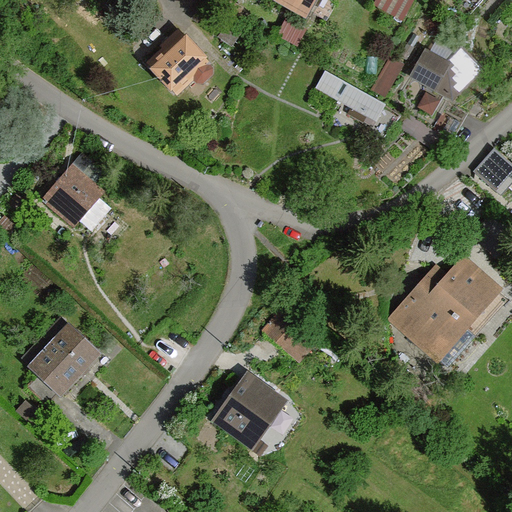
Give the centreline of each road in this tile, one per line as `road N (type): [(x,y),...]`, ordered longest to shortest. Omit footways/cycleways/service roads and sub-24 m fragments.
road 1 (residential): [(224,193),(244,254),(234,303),(82,511)]
road 2 (residential): [(224,193),(293,220),(350,222),(408,201),(511,116)]
road 3 (residential): [(0,58),(90,124),(224,193)]
